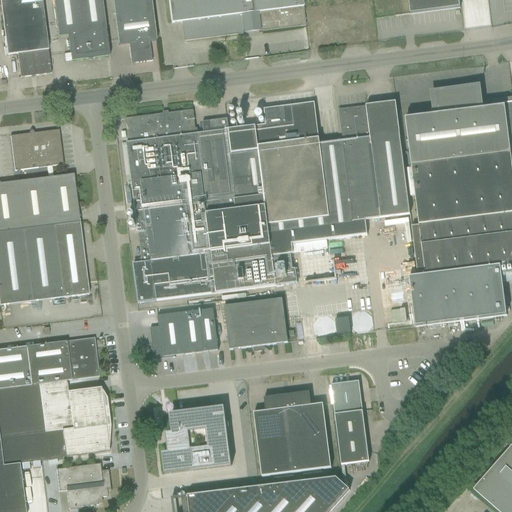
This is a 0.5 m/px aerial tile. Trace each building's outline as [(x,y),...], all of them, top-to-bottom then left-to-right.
[(0,0),(6,46),(7,56),(17,55),(20,79),(51,75),(50,65),(40,0),(0,0)] [(109,57),(108,48),(101,0),(53,0),(57,28),(58,38),(69,37),(69,39),(68,39),(71,62),(109,57)] [(111,0),(117,37),(118,46),(128,45),(131,64),(152,62),(149,42),(156,42),(155,32),(150,0),(111,0)] [(301,0),(168,0),(171,24),(182,23),(184,42),(242,34),(242,32),(261,30),(261,32),(305,26),(304,16),(301,0)] [(408,0),(409,5),(410,15),(460,9),(458,0),(408,0)] [(489,24),(486,0),(472,0),(473,4),(478,3),(477,0),(483,0),(485,16),(486,25),(489,24)] [(438,116),(405,120),(407,130),(419,226),(411,227),(417,277),(409,278),(415,328),(507,316),(502,277),(511,275),(511,103),(492,106),(492,109),(478,110),(476,96),(475,95),(475,94),(475,93),(474,92),(473,92),(472,92),(471,92),(470,91),(436,96),(438,116)] [(193,111),(125,120),(128,143),(126,143),(134,205),(138,234),(147,232),(148,242),(139,243),(142,263),(134,264),(139,306),(149,305),(159,304),(159,302),(216,294),(276,287),(297,284),(295,269),(292,270),(290,254),(327,250),(326,242),(291,246),(291,245),(367,235),(365,221),(409,216),(399,135),(370,138),(366,107),(339,110),(343,142),(319,145),(314,104),(262,110),(264,126),(229,131),(196,135),(193,111)] [(210,130),(228,128),(227,120),(209,122),(210,130)] [(10,137),(14,172),(47,168),(48,179),(53,178),(51,167),(63,166),(59,131),(10,137)] [(0,233),(79,224),(73,176),(53,178),(48,179),(0,184),(0,233)] [(114,192),(114,204),(123,204),(122,192),(114,192)] [(0,306),(89,296),(79,224),(0,233),(0,306)] [(288,344),(282,300),(224,308),(229,351),(253,348),(253,349),(259,352),(261,352),(265,349),(264,347),(288,344)] [(218,351),(217,341),(213,310),(167,316),(157,317),(159,328),(150,329),(154,361),(164,360),(163,358),(218,351)] [(370,329),(372,324),(368,317),(360,316),(354,322),(356,330),(363,333),(370,329)] [(338,325),(339,336),(352,335),(351,323),(338,325)] [(99,378),(94,339),(0,351),(0,389),(38,385),(66,382),(99,378)] [(25,511),(19,465),(109,453),(101,389),(68,393),(66,382),(38,385),(0,389),(0,511),(24,510),(24,511),(25,511)] [(369,463),(361,402),(359,382),(331,386),(341,466),(369,463)] [(286,396),(287,398),(296,473),(331,469),(323,405),(311,406),(309,393),(286,396)] [(262,478),(296,473),(287,398),(286,396),(264,399),(265,412),(253,414),(262,478)] [(224,408),(171,415),(173,433),(167,434),(169,453),(163,454),(166,473),(164,473),(164,475),(231,467),(224,408)] [(511,511),(511,446),(473,491),(498,511),(511,511)] [(101,472),(100,465),(56,470),(59,493),(66,492),(68,510),(98,506),(97,499),(106,498),(108,496),(107,490),(110,490),(108,471),(101,472)] [(189,511),(330,511),(350,491),(336,479),(187,496),(189,511)]
